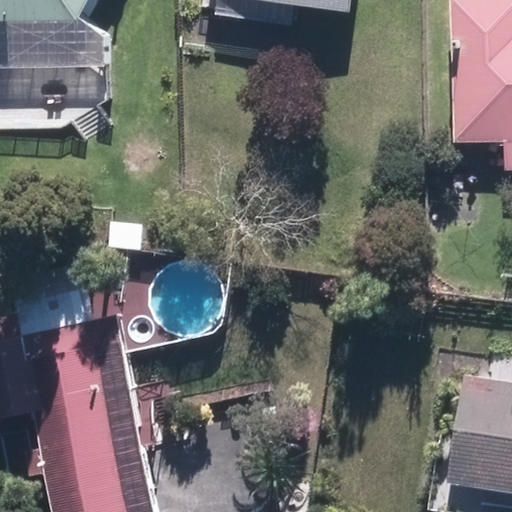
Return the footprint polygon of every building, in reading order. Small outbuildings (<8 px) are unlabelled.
[(0,0),(0,17),(83,19),(89,19),(98,0),(0,0)] [(210,0),(210,1),(354,25),(357,0),(210,0)] [(511,139),(511,0),(461,0),(463,141),(511,139)] [(109,245),(139,246),(139,225),(110,225),(109,245)] [(31,336),(26,311),(0,315),(0,414),(45,407),(49,406),(68,511),(147,511),(115,346),(132,342),(127,317),(102,322),(31,336)] [(511,378),(468,373),(453,479),(511,486),(511,378)]
